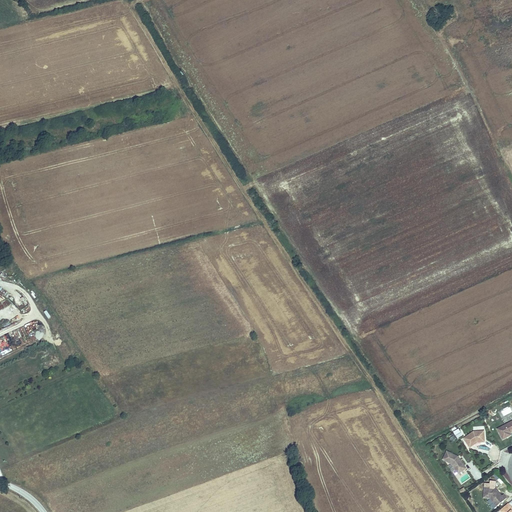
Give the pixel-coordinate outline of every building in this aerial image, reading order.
[(502,417),(511,411),(510,407),(499,412),(502,417)] [(511,421),(498,429),(503,440),(511,435),(510,433),(511,432),(511,421)] [(477,442),(476,441),(478,440),(479,441),(485,441),(485,431),(474,432),(464,438),(470,447),(477,443),(477,442)] [(466,469),(459,460),(458,461),(456,459),(457,457),(446,452),(442,461),(451,465),(458,475),(466,469)] [(485,487),(484,497),(490,498),(497,506),(507,498),(504,494),(502,495),(499,492),(498,493),(497,491),(498,490),(496,488),(485,487)] [(511,511),(511,507),(508,503),(500,510),(501,511),(511,511)]
